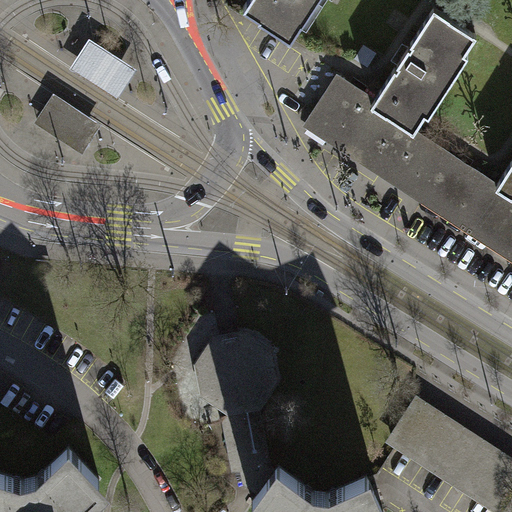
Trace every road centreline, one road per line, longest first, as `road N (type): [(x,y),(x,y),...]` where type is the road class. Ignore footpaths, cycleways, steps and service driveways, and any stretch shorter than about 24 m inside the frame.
road 1 (tertiary): [(172,216),(300,259),(511,392)]
road 2 (tertiary): [(511,336),(327,218),(226,130)]
road 3 (tertiary): [(0,205),(90,226),(130,228),(172,216)]
road 4 (tertiary): [(226,130),(159,0)]
